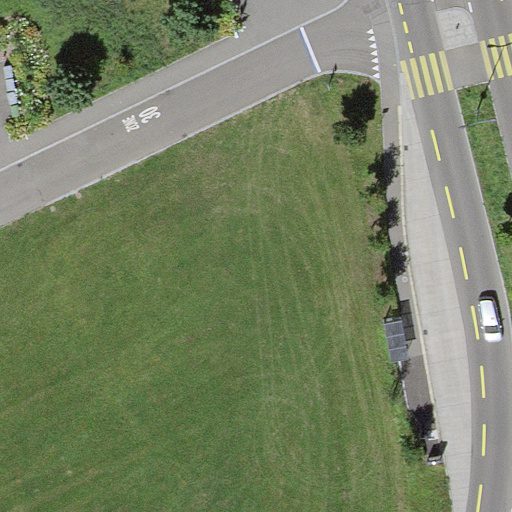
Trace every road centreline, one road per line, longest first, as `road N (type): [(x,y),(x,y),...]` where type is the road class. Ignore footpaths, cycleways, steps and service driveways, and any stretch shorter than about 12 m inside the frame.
road 1 (secondary): [(412,3),(487,313),(497,416),(490,511)]
road 2 (residential): [(0,200),(412,3)]
